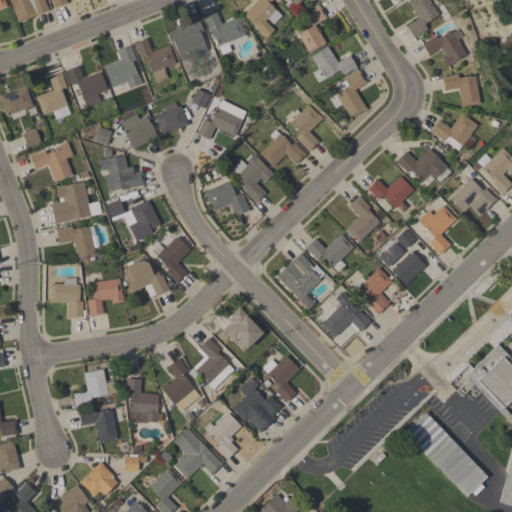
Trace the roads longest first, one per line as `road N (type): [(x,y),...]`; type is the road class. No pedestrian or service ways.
road 1 (residential): [(33,359),(134,344),(172,329),(404,95)]
road 2 (residential): [(223,511),(511,234)]
road 3 (residential): [(52,449),(33,359),(27,247),(0,179)]
road 4 (residential): [(351,390),(233,274),(191,220),(182,181)]
road 5 (residential): [(0,62),(163,0)]
